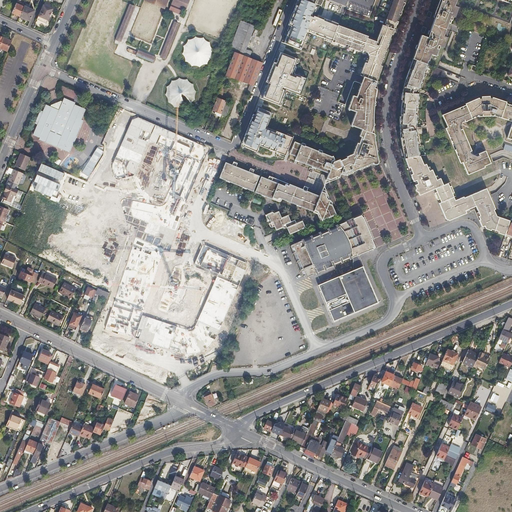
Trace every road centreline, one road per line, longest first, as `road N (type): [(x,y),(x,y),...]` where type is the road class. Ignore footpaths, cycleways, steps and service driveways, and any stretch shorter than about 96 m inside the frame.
road 1 (residential): [(42,67),(233,148),(291,0)]
road 2 (residential): [(240,430),(250,416),(511,303)]
road 3 (residential): [(420,0),(389,82),(385,127),(389,159),(422,239)]
road 4 (residential): [(396,299),(382,323),(271,371),(219,374),(185,391),(181,402)]
road 5 (residential): [(27,511),(168,451),(234,440),(240,430)]
road 6 (residential): [(181,402),(178,413),(0,489)]
road 7 (residential): [(240,430),(410,511)]
road 8 (unknown): [(279,266),(196,225),(195,206),(221,143)]
road 9 (residential): [(27,326),(181,402)]
